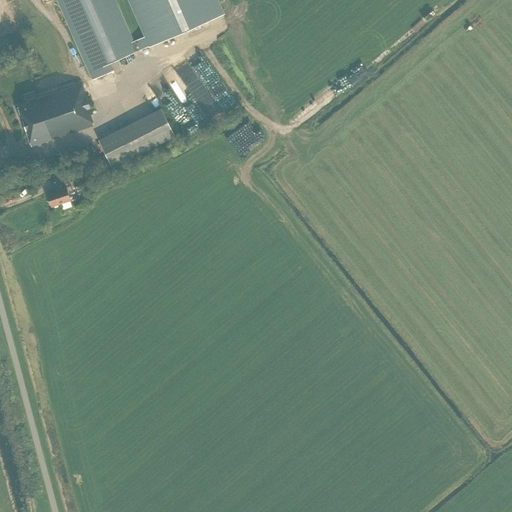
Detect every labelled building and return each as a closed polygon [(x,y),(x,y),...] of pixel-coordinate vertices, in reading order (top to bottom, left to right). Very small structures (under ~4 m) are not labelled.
[(19,107),(31,146),(93,126),(89,115),(91,115),(88,103),(117,94),(114,85),(117,84),(111,64),(137,53),(136,51),(132,41),(114,0),(57,0),(89,73),(79,76),(78,72),(33,86),(38,102),(19,107)] [(132,41),(136,51),(149,44),(150,45),(223,14),(216,0),(131,0),(146,34),(132,41)] [(175,65),(199,99),(223,82),(200,48),(175,65)] [(207,102),(203,104),(210,115),(214,112),(207,102)] [(97,141),(110,168),(173,137),(160,110),(97,141)] [(47,194),(52,207),(61,204),(63,210),(71,207),(69,201),(72,200),(69,194),(74,192),(70,180),(56,184),(59,190),(47,194)]
